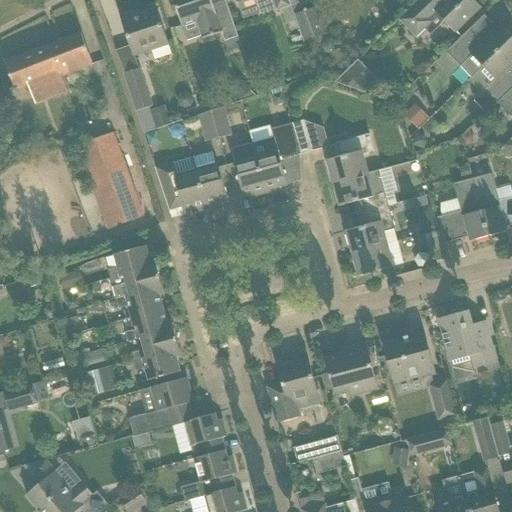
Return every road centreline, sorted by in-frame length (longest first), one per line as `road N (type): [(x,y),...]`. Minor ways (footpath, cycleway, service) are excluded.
road 1 (residential): [(338,311),(319,232),(309,221),(183,251),(212,385),(242,378)]
road 2 (residential): [(338,311),(511,269)]
road 3 (residential): [(278,511),(242,378)]
road 4 (residential): [(242,378),(239,356),(259,333),(338,311)]
